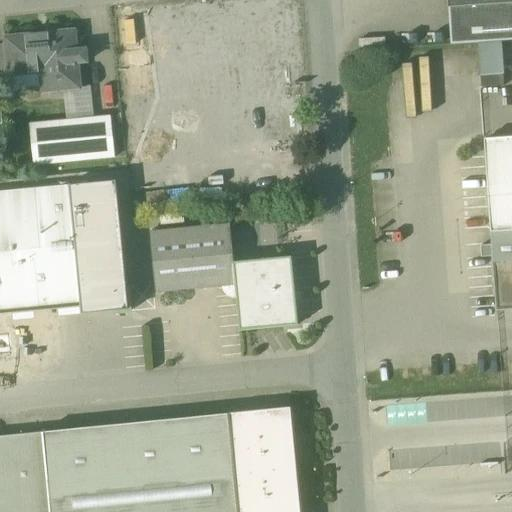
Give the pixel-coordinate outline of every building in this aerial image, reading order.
[(511,0),(448,0),(449,8),(511,3),(511,0)] [(511,3),(449,8),(451,45),(511,40),(511,3)] [(74,32),(6,39),(10,75),(46,71),(48,91),(79,88),(74,32)] [(110,118),(30,125),(34,165),(114,157),(111,118),(110,118)] [(511,137),(485,139),(488,186),(487,186),(492,245),(481,246),(482,258),(493,257),(496,311),(511,310),(511,137)] [(116,181),(69,186),(81,307),(81,314),(113,311),(113,315),(115,315),(115,314),(131,312),(129,289),(131,289),(130,287),(126,288),(116,181)] [(69,186),(0,192),(0,315),(81,307),(69,186)] [(230,225),(150,232),(156,293),(235,285),(236,285),(234,263),(230,225)] [(292,258),(234,263),(236,285),(235,285),(240,331),(298,326),(292,258)] [(300,511),(291,408),(229,414),(229,415),(238,511),(300,511)] [(229,414),(43,433),(50,511),(238,511),(229,415),(229,414)] [(50,511),(43,433),(0,437),(0,511),(50,511)]
